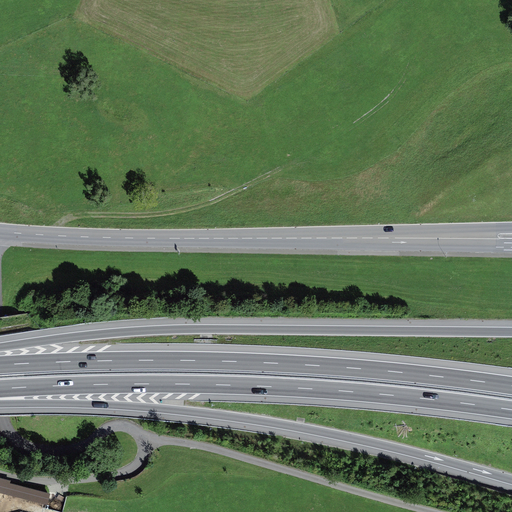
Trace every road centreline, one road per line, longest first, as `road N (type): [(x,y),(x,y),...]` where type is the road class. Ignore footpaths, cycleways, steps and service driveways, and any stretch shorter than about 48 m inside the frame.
road 1 (track): [(54,234),(56,223),(74,214),(166,211),(218,199),(391,98),(418,65),(466,35),(511,34)]
road 2 (motorway): [(0,404),(122,405),(250,419),(511,479)]
road 3 (motorway): [(511,386),(229,361),(0,365)]
road 4 (motorway): [(0,388),(264,386),(511,409)]
road 5 (motorway): [(511,332),(146,330),(0,347)]
road 6 (unclassified): [(0,372),(2,424),(33,450),(72,449),(119,425),(430,511)]
road 7 (secondary): [(0,231),(447,238)]
